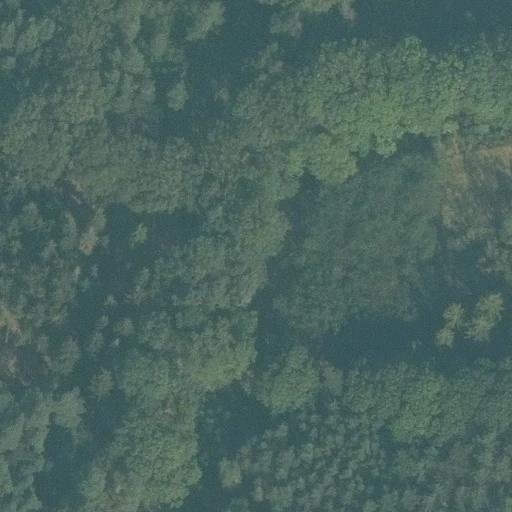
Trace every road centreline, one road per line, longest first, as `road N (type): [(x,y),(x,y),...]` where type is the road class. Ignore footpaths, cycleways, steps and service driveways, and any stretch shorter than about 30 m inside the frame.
road 1 (track): [(511,77),(281,119),(113,511)]
road 2 (track): [(169,380),(511,422)]
road 3 (track): [(134,463),(249,511)]
